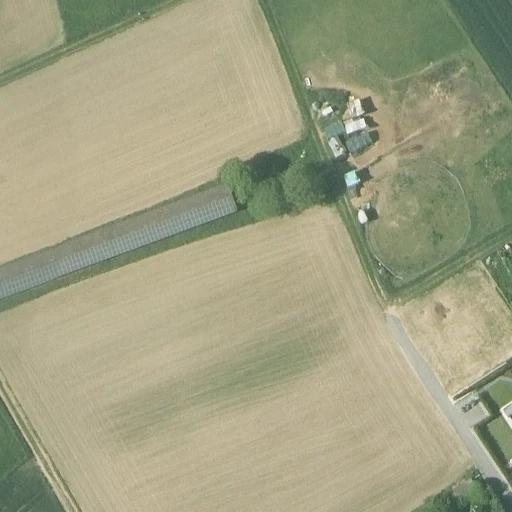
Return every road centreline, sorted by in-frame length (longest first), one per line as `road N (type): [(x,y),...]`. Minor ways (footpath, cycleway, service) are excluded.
road 1 (track): [(261,0),(383,308),(489,473)]
road 2 (track): [(0,92),(188,0)]
road 3 (track): [(0,385),(73,511)]
